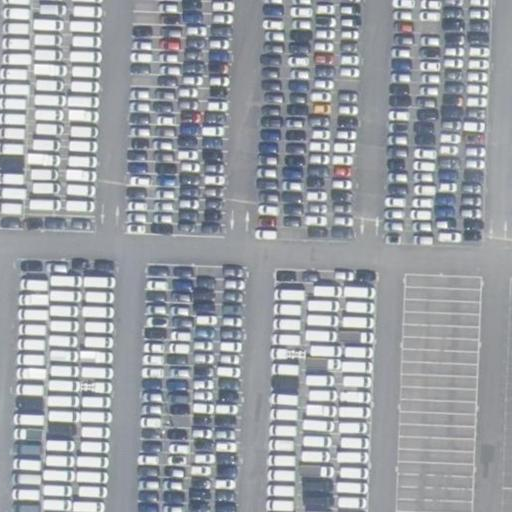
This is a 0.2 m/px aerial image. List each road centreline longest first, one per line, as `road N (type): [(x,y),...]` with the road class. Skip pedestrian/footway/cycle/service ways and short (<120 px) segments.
road 1 (unknown): [(120,511),(122,245)]
road 2 (unknown): [(257,511),(262,323),(247,249)]
road 3 (unknown): [(369,259),(380,0)]
road 4 (unknown): [(247,249),(249,0)]
road 5 (unknown): [(122,245),(124,0)]
road 6 (unknown): [(501,269),(493,511)]
road 7 (unknown): [(510,34),(501,269)]
road 8 (unknown): [(0,251),(0,473)]
road 9 (unknown): [(501,269),(369,259)]
road 10 (unknown): [(247,249),(122,245)]
road 11 (unknown): [(369,259),(247,249)]
road 12 (unknown): [(122,245),(0,239)]
